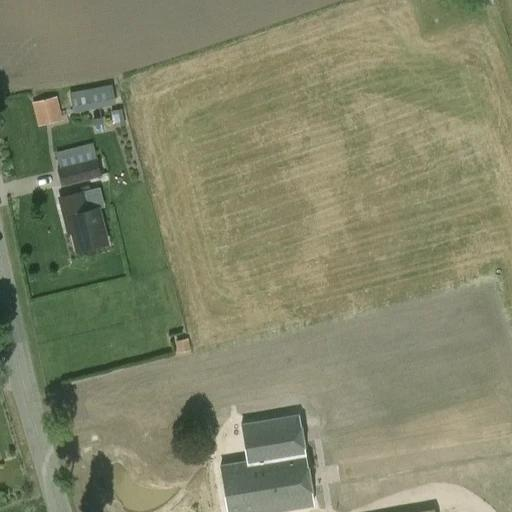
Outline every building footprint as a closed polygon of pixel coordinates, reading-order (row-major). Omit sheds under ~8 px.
[(88,110),(115,105),(111,85),(72,93),(76,112),(88,109),(88,110)] [(36,127),(65,122),(58,97),(29,102),(36,127)] [(101,177),(97,158),(56,168),(61,187),(101,177)] [(77,252),(106,245),(98,209),(86,212),(82,195),(60,200),(66,225),(70,224),(77,252)] [(228,511),(272,511),(312,505),(297,416),(242,425),(248,462),(221,467),(228,511)] [(370,428),(342,433),(346,453),(374,448),(370,428)] [(412,451),(410,451),(412,491),(440,490),(438,450),(436,451),(436,440),(412,441),(412,451)]
